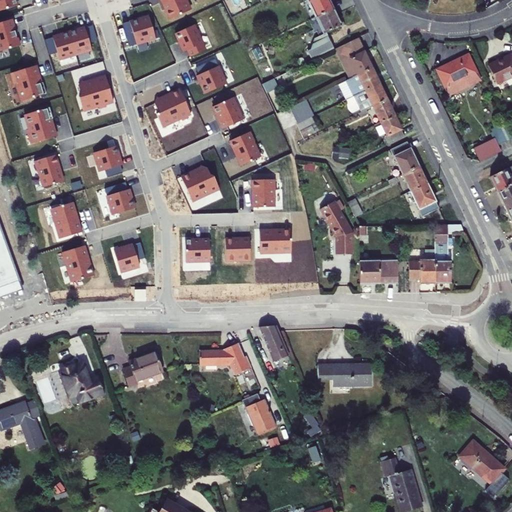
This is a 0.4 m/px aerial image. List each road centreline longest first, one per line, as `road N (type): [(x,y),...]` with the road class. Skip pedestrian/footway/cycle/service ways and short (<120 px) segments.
road 1 (tertiary): [(485,240),(376,14)]
road 2 (tertiary): [(343,310),(167,315)]
road 3 (tertiary): [(167,315),(72,318),(0,338)]
road 4 (residential): [(406,321),(414,349),(511,430)]
road 5 (residential): [(511,11),(452,30),(376,14)]
road 6 (residential): [(135,126),(96,0)]
